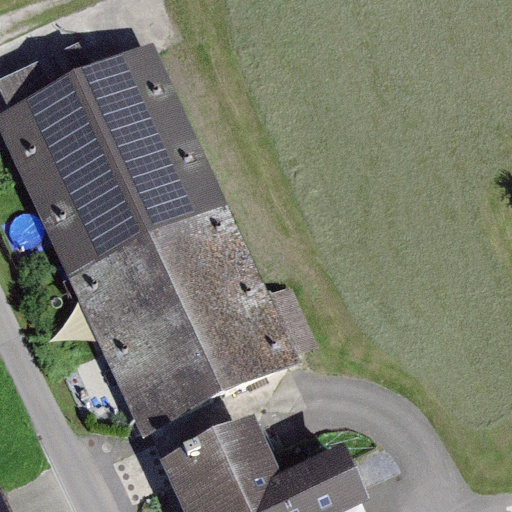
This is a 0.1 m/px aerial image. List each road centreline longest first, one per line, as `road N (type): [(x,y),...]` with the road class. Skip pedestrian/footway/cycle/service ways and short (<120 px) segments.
road 1 (track): [(84,483),(237,415),(276,408),(363,430),(415,511)]
road 2 (unclassified): [(0,307),(98,511)]
